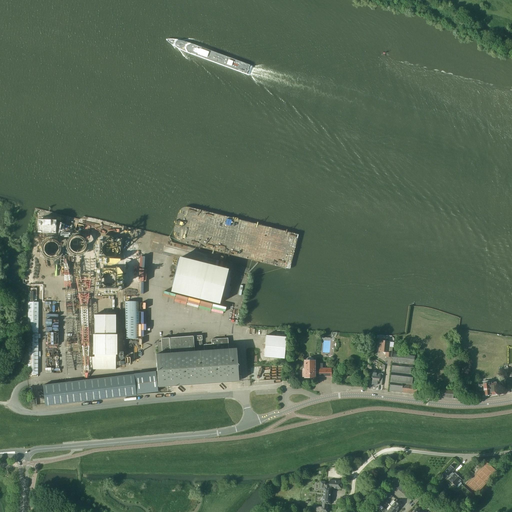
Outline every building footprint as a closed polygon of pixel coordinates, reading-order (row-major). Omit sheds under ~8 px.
[(229,285),(231,278),(229,278),(230,272),(228,271),(228,270),(180,258),(179,258),(172,284),(173,285),(172,292),(219,304),(221,296),(228,298),(231,288),(229,285)] [(170,294),(167,306),(178,309),(181,297),(170,294)] [(139,302),(126,301),(126,314),(125,339),(138,339),(139,315),(139,302)] [(37,374),(37,302),(27,302),(27,374),(37,374)] [(117,355),(117,335),(116,335),(116,315),(94,315),(94,335),(93,335),(93,355),(94,355),(94,357),(89,357),(89,369),(115,369),(115,357),(116,357),(116,355),(117,355)] [(238,369),(236,349),(228,349),(228,338),(211,339),(211,345),(203,345),(204,351),(202,351),(201,340),(202,340),(202,336),(161,338),(162,342),(157,342),(158,354),(156,354),(158,387),(242,381),(241,369),(238,369)] [(284,359),(286,337),(266,336),(264,357),(284,359)] [(392,347),(389,347),(389,341),(389,340),(388,340),(388,339),(387,339),(387,338),(386,338),(386,337),(385,337),(384,337),(383,337),(382,337),(382,338),(381,338),(380,339),(379,340),(378,351),(382,352),(382,353),(384,354),(385,355),(384,356),(391,357),(392,347)] [(412,385),(415,354),(393,352),(389,391),(416,394),(417,385),(412,385)] [(331,377),(331,368),(322,368),(322,364),(316,364),(316,371),(313,371),(313,362),(305,362),(305,370),(302,370),(302,374),(303,376),(305,376),(305,377),(313,377),(313,373),(318,373),(318,377),(331,377)] [(382,385),(383,373),(377,373),(377,372),(376,371),(375,370),(374,370),(373,371),(372,372),(371,378),(372,378),(372,384),(382,385)] [(155,372),(134,374),(134,375),(136,394),(158,392),(155,372)] [(136,394),(134,375),(43,385),(45,404),(45,406),(136,394)] [(499,390),(498,386),(496,387),(496,382),(478,384),(479,390),(483,390),(484,395),(495,394),(497,392),(496,392),(496,390),(499,390)] [(458,398),(459,389),(454,389),(454,391),(438,390),(438,397),(453,398),(458,398)] [(462,480),(459,476),(457,475),(454,473),(453,474),(452,472),(454,469),(450,465),(444,472),(448,476),(450,477),(448,480),(456,487),(457,488),(461,484),(460,482),(462,480)] [(327,507),(327,503),(329,504),(329,502),(330,502),(330,497),(331,487),(341,488),(341,481),(329,480),(329,484),(324,483),(324,481),(320,481),(319,489),(323,490),(322,496),(322,497),(321,497),(321,501),(321,502),(322,502),(321,504),(322,504),(322,507),(321,506),(320,511),(324,511),(327,511),(328,507),(327,507)] [(396,511),(400,506),(395,501),(391,506),(396,511)]
